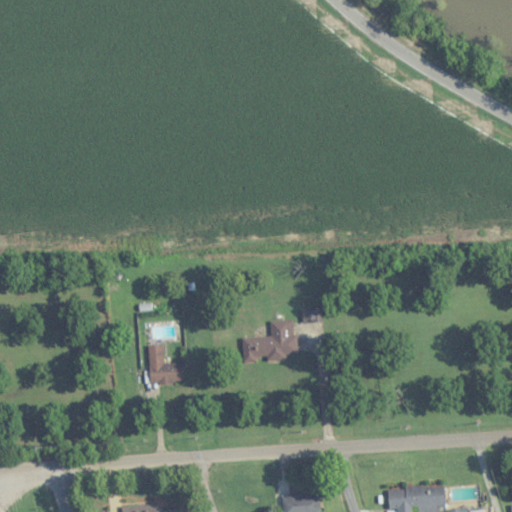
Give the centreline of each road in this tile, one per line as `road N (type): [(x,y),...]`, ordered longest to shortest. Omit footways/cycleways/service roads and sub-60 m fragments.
road 1 (residential): [(0,472),(511,437)]
road 2 (secondary): [(511,118),(404,54),(334,0)]
